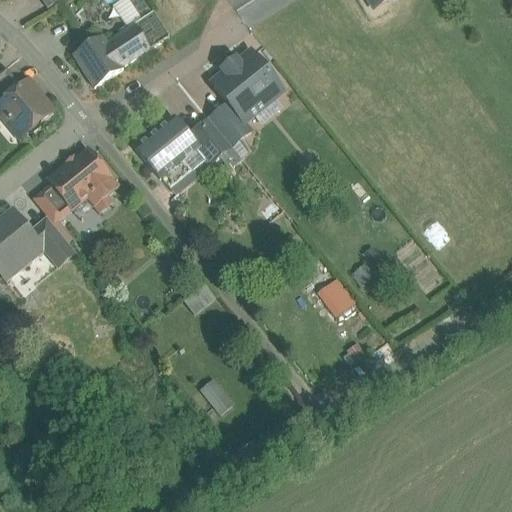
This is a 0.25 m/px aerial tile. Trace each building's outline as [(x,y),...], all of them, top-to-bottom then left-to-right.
[(41,0),(40,1),(47,12),(65,0),(41,0)] [(124,0),(113,6),(127,30),(142,22),(130,0),(124,0)] [(392,0),(367,0),(375,12),(392,0)] [(153,17),(130,32),(146,56),(169,41),(153,17)] [(130,32),(107,47),(102,40),(73,59),(94,92),(123,72),(122,71),(146,56),(130,32)] [(255,58),(247,57),(238,65),(236,63),(223,74),(224,76),(215,84),(214,91),(228,108),(244,127),(245,127),(277,101),(278,93),(266,79),(266,73),(255,58)] [(6,72),(0,76),(0,107),(21,90),(6,72)] [(0,107),(0,115),(9,126),(17,127),(26,138),(31,138),(40,131),(41,126),(52,116),(27,85),(21,90),(0,107)] [(228,108),(209,123),(232,151),(251,135),(245,127),(244,127),(228,108)] [(174,121),(135,152),(160,183),(161,181),(170,192),(191,176),(182,165),(198,152),(199,151),(189,139),(174,121)] [(209,123),(189,139),(199,151),(198,152),(211,168),(232,151),(209,123)] [(78,168),(50,190),(71,215),(86,202),(99,218),(113,207),(108,201),(119,191),(89,154),(75,165),(78,168)] [(50,190),(33,204),(53,229),(71,215),(50,190)] [(12,215),(0,224),(0,277),(7,286),(44,257),(45,256),(35,243),(12,215)] [(75,257),(53,229),(35,243),(45,256),(44,257),(56,272),(75,257)] [(352,275),(360,286),(374,277),(367,266),(352,275)] [(337,282),(318,297),(330,314),(350,299),(337,282)] [(208,287),(186,304),(196,316),(217,299),(208,287)] [(8,307),(0,314),(0,336),(19,321),(8,307)] [(215,380),(200,392),(222,418),(236,406),(215,380)]
